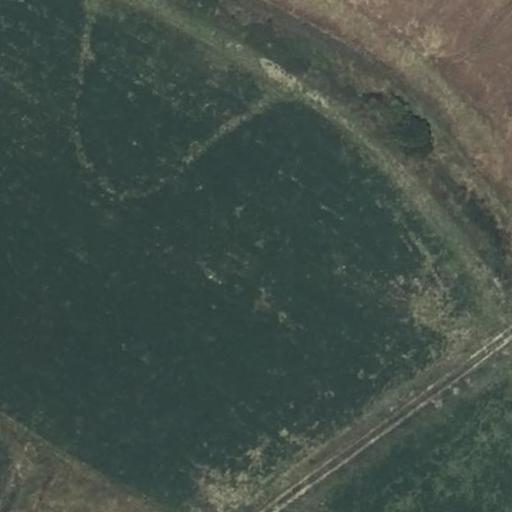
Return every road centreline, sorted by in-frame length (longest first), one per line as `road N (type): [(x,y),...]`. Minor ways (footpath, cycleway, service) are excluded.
road 1 (track): [(511,231),(426,104),(255,0)]
road 2 (track): [(264,511),(511,336)]
